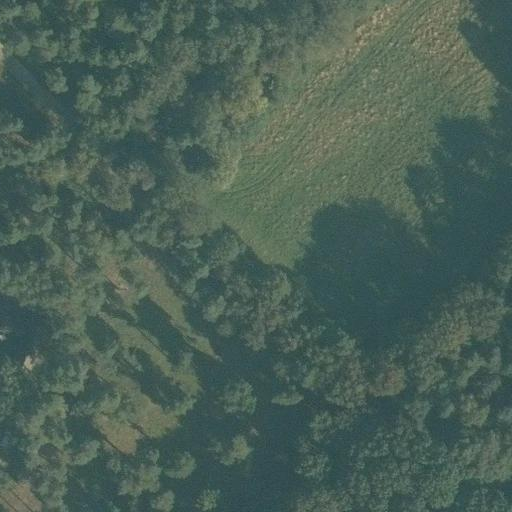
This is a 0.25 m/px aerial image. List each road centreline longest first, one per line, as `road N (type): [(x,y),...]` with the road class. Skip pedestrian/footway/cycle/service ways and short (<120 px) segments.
road 1 (track): [(378,409),(153,202)]
road 2 (track): [(0,184),(205,0)]
road 3 (unclassified): [(153,202),(0,54)]
road 4 (track): [(270,511),(378,409)]
road 5 (track): [(486,511),(378,409)]
